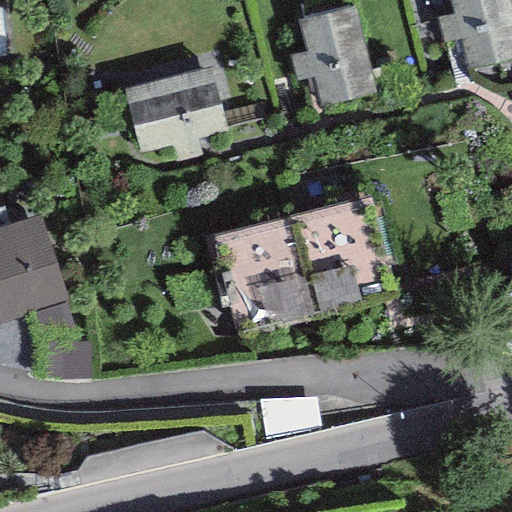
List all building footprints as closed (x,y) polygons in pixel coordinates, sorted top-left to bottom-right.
[(511,18),(507,0),(448,0),(452,14),(438,18),(444,43),(459,39),(467,67),(511,55),(511,18)] [(353,7),(297,22),(305,53),(291,57),(298,82),(313,78),(320,106),(375,92),(353,7)] [(215,63),(119,85),(135,154),(172,146),(175,161),(203,155),(199,139),(231,132),(215,63)] [(369,190),(200,239),(223,318),(392,270),(369,190)] [(39,215),(0,228),(0,323),(68,301),(39,215)]
